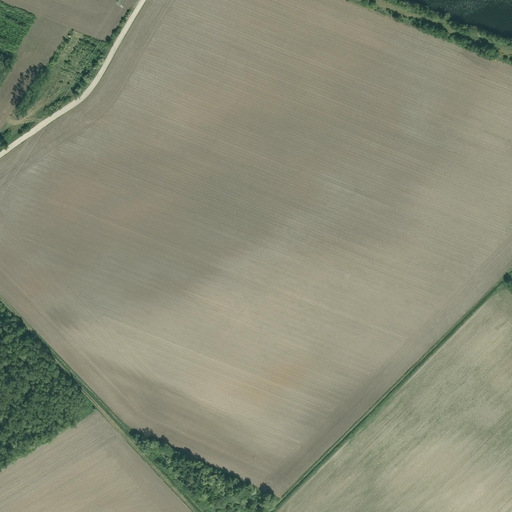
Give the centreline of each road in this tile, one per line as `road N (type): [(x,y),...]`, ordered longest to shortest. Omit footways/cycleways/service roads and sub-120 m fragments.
road 1 (track): [(0,299),(196,511)]
road 2 (track): [(0,154),(81,99),(143,0)]
